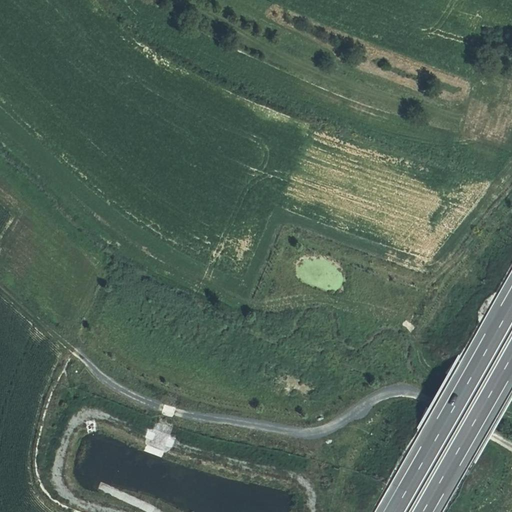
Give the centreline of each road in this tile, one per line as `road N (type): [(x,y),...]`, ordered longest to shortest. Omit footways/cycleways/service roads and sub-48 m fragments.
road 1 (track): [(0,284),(112,385),(157,407),(315,432),(404,389),(511,447)]
road 2 (track): [(0,136),(115,233),(225,302)]
road 3 (motorway): [(511,291),(387,511)]
road 4 (motorway): [(419,511),(511,345)]
